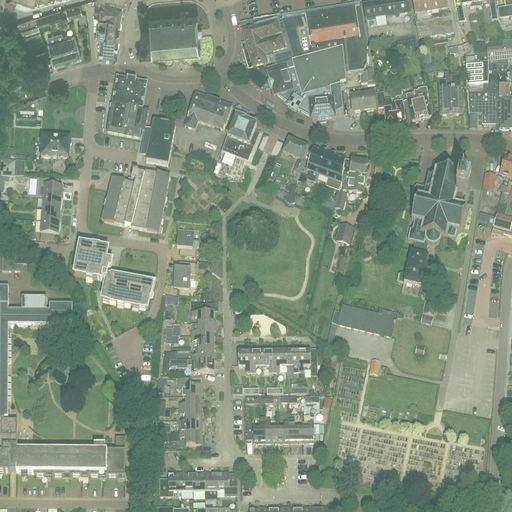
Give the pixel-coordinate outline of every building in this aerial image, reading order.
[(6,0),(10,9),(15,6),(26,11),(66,0),(6,0)] [(122,18),(124,5),(110,3),(111,2),(102,1),(97,0),(95,1),(94,12),(101,13),(100,19),(94,19),(121,21),(122,18)] [(434,38),(428,0),(411,0),(418,40),(434,38)] [(445,0),(428,0),(434,38),(454,35),(451,15),(448,15),(445,0)] [(475,9),(473,0),(460,0),(461,7),(468,6),(469,10),(475,9)] [(488,0),(473,0),(475,9),(482,8),(482,3),(489,2),(488,0)] [(511,0),(503,0),(505,8),(497,10),(499,19),(511,17),(511,0)] [(369,46),(372,45),(415,38),(406,1),(363,8),(369,46)] [(80,6),(66,10),(69,19),(83,15),(80,6)] [(458,23),(465,22),(462,8),(456,10),(458,23)] [(360,9),(321,15),(331,51),(342,48),(345,74),(363,72),(367,65),(366,45),(360,9)] [(50,22),(48,15),(36,19),(38,25),(50,22)] [(331,51),(321,15),(304,17),(304,18),(281,21),(282,23),(286,39),(293,62),(331,51)] [(172,18),(172,20),(162,21),(162,19),(160,19),(161,21),(150,22),(149,21),(148,22),(150,23),(151,32),(141,33),(141,37),(139,37),(139,41),(142,41),(142,44),(152,43),(153,52),(151,54),(152,55),(154,54),(164,53),(164,55),(165,55),(165,53),(173,52),(173,56),(179,55),(179,52),(187,51),(187,53),(188,53),(188,51),(198,50),(200,51),(201,50),(199,49),(198,37),(202,37),(201,31),(198,31),(196,19),(198,17),(197,16),(196,18),(185,19),(185,17),(184,17),(184,18),(182,18),(182,19),(174,20),(174,18),(172,18)] [(243,34),(282,23),(281,21),(279,22),(278,16),(274,17),(254,20),(254,21),(240,25),(243,34)] [(38,64),(49,61),(38,25),(36,19),(19,24),(21,31),(22,31),(24,37),(25,37),(27,44),(28,43),(30,50),(31,50),(33,56),(35,55),(38,64)] [(121,23),(121,21),(94,19),(94,26),(98,26),(97,36),(95,36),(95,37),(99,37),(119,39),(121,23)] [(276,66),(293,62),(286,39),(282,23),(243,34),(242,34),(252,70),(266,66),(270,64),(269,59),(268,59),(267,57),(272,55),(276,66)] [(69,62),(63,41),(61,33),(47,38),(55,66),(69,62)] [(75,37),(63,41),(69,62),(81,59),(75,37)] [(118,57),(119,39),(99,37),(95,37),(95,39),(97,57),(99,58),(99,59),(114,60),(118,57)] [(511,70),(509,71),(508,65),(511,64),(511,40),(503,41),(485,43),(487,53),(473,55),(465,56),(466,65),(466,93),(467,93),(468,112),(482,112),(482,120),(482,126),(499,127),(499,131),(509,132),(511,131),(511,70)] [(466,43),(460,44),(463,55),(469,54),(466,43)] [(346,83),(345,74),(342,48),(331,51),(293,62),(276,66),(266,69),(270,82),(267,82),(270,92),(272,91),(274,97),(277,96),(289,106),(287,109),(296,115),(298,111),(312,119),(312,120),(312,122),(318,122),(318,124),(324,123),(324,119),(328,119),(328,121),(328,120),(334,120),(332,108),(342,106),(340,84),(346,83)] [(361,85),(367,85),(367,83),(374,82),(373,70),(366,71),(366,73),(359,74),(361,85)] [(451,88),(451,89),(446,89),(445,82),(438,82),(438,89),(439,117),(452,117),(462,116),(460,88),(459,76),(451,76),(451,88)] [(120,137),(131,81),(118,79),(117,78),(117,80),(112,104),(113,104),(110,120),(107,134),(120,137)] [(147,84),(131,81),(120,137),(141,141),(143,132),(144,133),(147,120),(149,111),(142,109),(147,85),(147,84)] [(432,118),(426,97),(428,97),(427,90),(425,88),(418,90),(417,92),(414,92),(414,93),(411,85),(403,87),(406,97),(412,120),(412,123),(421,120),(432,118)] [(369,93),(362,94),(363,113),(376,112),(374,95),(369,95),(369,93)] [(363,113),(362,94),(354,94),(355,96),(350,97),(352,114),(363,113)] [(395,102),(395,106),(392,106),(392,105),(391,103),(390,101),(388,100),(384,101),(383,94),(376,95),(377,111),(384,110),(386,120),(386,126),(388,126),(388,128),(394,127),(393,125),(395,125),(395,123),(404,122),(404,120),(402,102),(395,102)] [(232,108),(207,100),(196,96),(187,120),(184,128),(195,131),(198,123),(199,123),(223,132),(227,120),(232,108)] [(254,131),(256,126),(244,120),(236,117),(234,120),(226,141),(221,153),(247,163),(259,134),(254,131)] [(168,168),(175,127),(154,123),(146,164),(168,168)] [(71,146),(72,142),(69,141),(69,140),(42,138),(42,139),(41,139),(40,140),(39,146),(41,147),(42,147),(41,158),(68,161),(69,147),(71,146)] [(298,160),(293,172),(300,175),(306,162),(303,161),(308,148),(289,140),(283,154),(298,160)] [(345,160),(330,155),(314,149),(310,162),(306,171),(311,173),(308,181),(315,184),(318,176),(328,179),(325,187),(331,189),(327,199),(335,202),(339,192),(341,184),(343,173),(344,161),(345,160)] [(511,179),(511,177),(511,159),(505,157),(499,175),(511,179)] [(0,166),(0,175),(14,177),(15,161),(1,160),(0,166)] [(351,161),(351,162),(344,161),(343,173),(349,174),(349,175),(365,176),(367,163),(351,161)] [(131,230),(159,235),(170,178),(145,173),(144,175),(138,173),(138,172),(133,170),(130,184),(112,180),(102,223),(124,228),(125,226),(131,228),(131,230)] [(412,223),(414,224),(412,231),(410,231),(407,242),(423,245),(420,256),(424,257),(427,248),(428,246),(430,248),(433,249),(436,248),(438,246),(440,244),(441,239),(447,241),(447,240),(455,242),(457,233),(459,233),(459,234),(466,207),(465,207),(465,208),(460,207),(462,197),(468,198),(471,185),(463,184),(462,182),(461,180),(460,180),(461,177),(453,175),(453,172),(444,170),(443,173),(435,171),(434,172),(435,172),(434,177),(428,175),(427,177),(428,177),(426,187),(422,186),(422,187),(416,186),(414,187),(412,195),(417,196),(411,224),(412,224),(412,223)] [(296,187),(298,183),(300,175),(293,172),(292,174),(297,176),(296,180),(290,178),(287,188),(293,190),(295,186),(296,187)] [(363,195),(365,176),(349,175),(349,174),(343,173),(341,184),(341,192),(339,192),(339,194),(338,194),(335,206),(334,210),(343,212),(347,196),(343,195),(343,192),(363,195)] [(307,178),(301,175),(300,175),(298,183),(305,185),(307,178)] [(493,188),(496,179),(487,175),(483,185),(493,188)] [(63,188),(62,188),(58,188),(59,181),(45,180),(44,199),(63,201),(63,188)] [(305,202),(279,191),(276,197),(284,200),(287,204),(290,205),(294,204),(302,207),(305,202)] [(61,213),(63,201),(44,199),(43,211),(61,213)] [(510,232),(511,225),(511,219),(505,218),(507,207),(499,205),(497,216),(494,227),(510,232)] [(61,225),(61,213),(43,211),(42,223),(61,225)] [(59,237),(61,225),(42,223),(40,242),(54,243),(54,236),(58,237),(59,237)] [(339,226),(334,243),(350,247),(354,230),(339,226)] [(504,234),(493,230),(491,235),(502,239),(504,234)] [(194,233),(178,232),(177,251),(179,251),(179,257),(196,259),(199,243),(193,242),(194,233)] [(32,233),(27,235),(31,242),(36,240),(32,233)] [(9,246),(2,246),(1,273),(21,273),(21,266),(27,266),(27,258),(16,257),(16,258),(9,258),(9,246)] [(151,300),(156,282),(107,273),(108,270),(111,271),(113,263),(112,263),(111,264),(106,264),(108,252),(100,251),(100,248),(92,248),(92,249),(80,247),(75,277),(86,279),(86,281),(94,283),(94,281),(106,283),(102,303),(147,311),(150,299),(151,300)] [(43,261),(53,260),(51,250),(41,252),(43,261)] [(428,258),(424,257),(420,256),(411,254),(406,275),(400,275),(398,283),(424,289),(424,286),(435,289),(439,270),(429,268),(429,264),(426,263),(428,258)] [(338,258),(335,272),(343,274),(346,260),(338,258)] [(195,281),(195,265),(178,264),(178,270),(175,270),(173,289),(189,290),(190,282),(195,281)] [(49,311),(46,311),(46,299),(21,299),(21,311),(8,311),(9,289),(0,288),(0,474),(10,474),(10,473),(16,473),(16,474),(34,474),(34,478),(46,478),(46,474),(52,474),(52,478),(64,478),(64,474),(70,474),(70,478),(82,478),(82,474),(88,475),(88,478),(100,478),(100,475),(106,475),(106,478),(118,478),(118,475),(124,475),(124,478),(125,478),(126,438),(115,438),(115,452),(112,452),(105,452),(105,447),(94,447),(94,452),(18,451),(18,423),(5,423),(5,418),(8,418),(9,326),(58,326),(58,323),(73,323),(73,306),(49,305),(49,311)] [(433,318),(436,302),(428,300),(426,310),(424,316),(433,318)] [(213,313),(207,313),(207,305),(191,305),(191,313),(191,319),(197,319),(198,326),(213,326),(213,313)] [(335,313),(332,326),(327,348),(332,349),(337,327),(338,327),(337,327),(391,339),(396,315),(382,312),(382,316),(342,307),(340,315),(335,313)] [(422,317),(421,324),(431,327),(433,319),(422,317)] [(213,337),(213,326),(198,326),(198,333),(192,333),(192,338),(213,337)] [(214,349),(213,337),(192,338),(192,343),(198,343),(198,350),(214,349)] [(214,361),(214,349),(198,350),(198,357),(192,357),(192,361),(214,361)] [(298,374),(298,350),(294,350),(293,351),(293,353),(286,353),(286,374),(287,374),(287,371),(293,371),(293,374),(298,374)] [(303,350),(298,350),(298,374),(303,374),(303,368),(310,368),(310,378),(317,378),(317,364),(311,364),(311,353),(304,353),(304,351),(303,350)] [(251,374),(250,353),(238,353),(238,369),(245,369),(245,374),(251,374)] [(262,368),(262,353),(250,353),(251,374),(256,374),(256,368),(262,368)] [(275,374),(274,353),(262,353),(262,368),(269,368),(269,374),(275,374)] [(286,374),(286,353),(274,353),(275,374),(280,374),(286,374)] [(214,374),(214,361),(192,361),(192,362),(187,362),(187,367),(192,367),(193,367),(193,374),(198,374),(214,374)] [(377,377),(380,363),(372,362),(371,365),(369,376),(377,377)] [(167,381),(159,381),(158,395),(164,395),(164,387),(166,388),(167,381)] [(191,381),(178,381),(176,381),(176,392),(179,392),(183,392),(183,398),(201,398),(202,386),(191,386),(191,381)] [(251,396),(251,390),(243,390),(243,388),(232,388),(232,396),(243,396),(251,396)] [(201,410),(201,398),(183,398),(183,399),(185,399),(185,405),(180,405),(180,410),(201,410)] [(201,422),(201,410),(180,410),(180,416),(186,416),(186,422),(201,422)] [(265,445),(265,419),(260,419),(260,427),(253,427),(253,445),(265,445)] [(277,445),(277,429),(270,429),(270,419),(265,419),(265,445),(277,445)] [(301,445),(301,429),(294,429),(294,420),(289,420),(289,423),(289,445),(301,445)] [(180,434),(201,434),(201,422),(186,422),(180,422),(180,430),(180,434)] [(289,445),(289,423),(284,423),(284,429),(277,429),(277,445),(289,445)] [(308,429),(301,429),(301,445),(313,445),(313,423),(308,423),(308,429)] [(163,435),(163,434),(157,434),(155,452),(164,452),(164,444),(167,444),(167,435),(163,435)] [(201,447),(201,434),(180,434),(180,440),(186,440),(186,447),(201,447)] [(217,493),(217,475),(205,476),(205,493),(217,493)] [(229,475),(217,475),(217,493),(225,493),(225,497),(236,497),(236,484),(229,484),(229,475)] [(181,494),(181,476),(169,476),(169,481),(159,481),(159,499),(173,499),(173,494),(181,494)] [(193,493),(193,476),(181,476),(181,494),(193,493)] [(205,493),(205,476),(193,476),(193,493),(205,493)]
